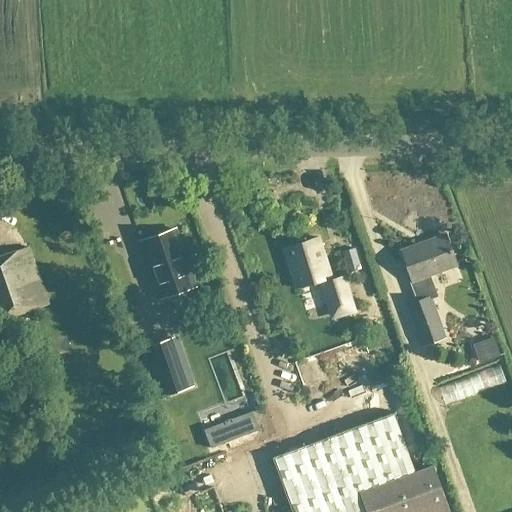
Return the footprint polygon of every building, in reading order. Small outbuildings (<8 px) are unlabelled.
[(193,288),(173,231),(139,243),(159,300),(193,288)] [(443,340),(428,300),(433,298),(426,278),(454,269),(443,238),(398,254),(409,284),(416,304),(404,308),(418,349),(443,340)] [(328,283),(315,240),(282,251),(294,291),(319,284),(327,311),(348,305),(340,279),(328,283)] [(24,250),(0,258),(0,318),(1,322),(45,306),(24,250)] [(160,398),(190,387),(173,340),(143,351),(160,398)] [(484,371),(430,380),(432,394),(486,385),(484,371)] [(257,429),(250,411),(202,429),(209,448),(257,429)] [(290,511),(101,511),(100,507),(86,511),(446,511),(431,468),(412,474),(392,417),(271,461),(290,511)]
